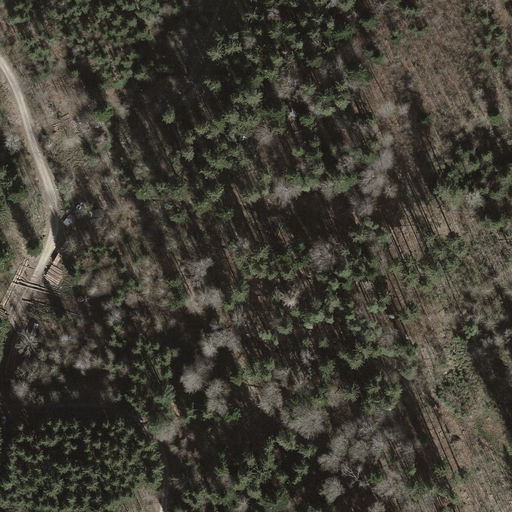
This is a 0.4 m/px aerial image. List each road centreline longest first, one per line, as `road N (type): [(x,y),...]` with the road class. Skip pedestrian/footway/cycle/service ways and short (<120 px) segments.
road 1 (track): [(0,61),(56,210),(54,236),(0,358)]
road 2 (track): [(54,236),(136,129),(202,75),(226,0)]
road 3 (track): [(0,411),(98,405),(137,414),(170,463),(166,511)]
